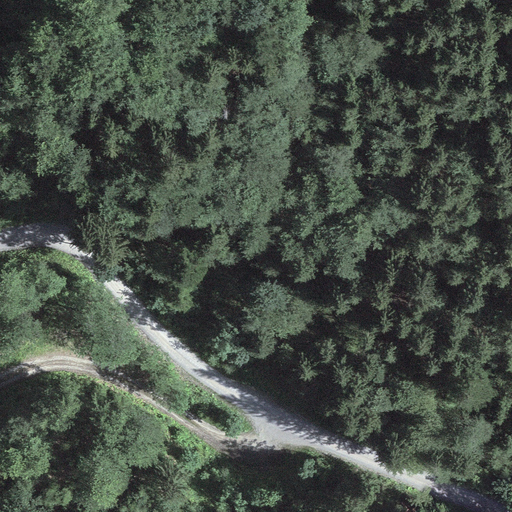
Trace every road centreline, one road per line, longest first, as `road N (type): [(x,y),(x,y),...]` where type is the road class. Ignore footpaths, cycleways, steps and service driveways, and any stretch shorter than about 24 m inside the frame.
road 1 (track): [(0,235),(45,231),(93,255),(160,333),(216,380),(293,425),(511,510)]
road 2 (track): [(0,379),(61,350),(87,352),(232,451),(281,441),(293,425)]
